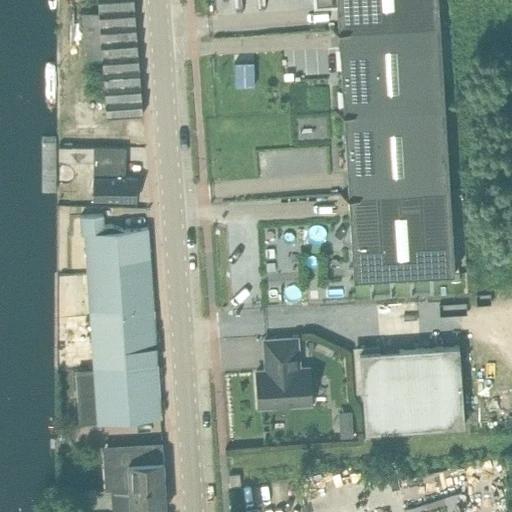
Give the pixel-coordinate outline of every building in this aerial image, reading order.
[(106,117),(142,114),(133,0),(97,0),(98,12),(81,13),(83,40),(87,40),(89,58),(102,57),(106,117)] [(315,0),(316,6),(336,4),(338,28),(439,22),(438,0),(315,0)] [(343,111),(444,105),(439,22),(338,28),(343,111)] [(348,194),(449,188),(444,105),(343,111),(348,194)] [(136,200),(136,176),(124,176),(125,146),(93,145),(92,198),(116,199),(136,200)] [(353,278),(372,276),(454,271),(449,188),(348,194),(353,278)] [(103,224),(102,213),(79,215),(81,234),(84,234),(87,273),(150,268),(147,228),(124,229),(111,223),(103,224)] [(93,368),(156,363),(150,268),(87,273),(93,368)] [(298,367),(296,337),(264,340),(265,358),(267,358),(268,369),(256,370),(258,406),(310,403),(308,367),(298,367)] [(379,349),(379,344),(360,345),(353,353),(356,392),(361,391),(364,431),(464,424),(459,344),(379,349)] [(496,373),(506,374),(507,354),(498,354),(496,373)] [(97,421),(140,417),(160,416),(156,363),(93,368),(97,421)] [(142,446),(106,448),(107,463),(127,462),(129,486),(164,485),(162,444),(142,446)] [(511,457),(478,461),(482,493),(511,489),(511,457)] [(229,474),(230,484),(240,483),(239,473),(229,474)] [(164,485),(129,486),(129,487),(130,511),(165,509),(166,509),(164,485)]
